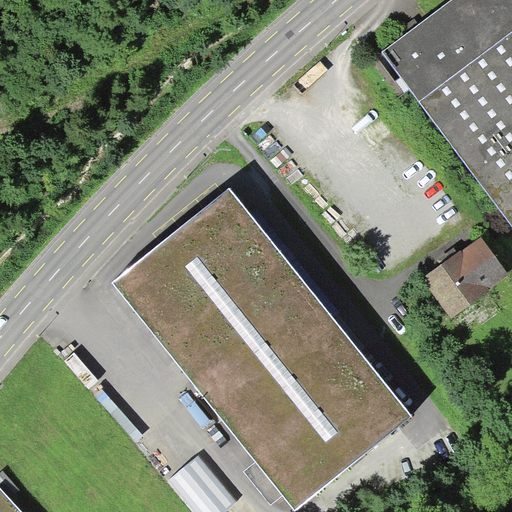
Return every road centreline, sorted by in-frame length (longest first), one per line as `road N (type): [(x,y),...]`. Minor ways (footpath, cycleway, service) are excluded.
road 1 (tertiary): [(0,338),(172,151),(346,0)]
road 2 (track): [(0,124),(237,0)]
